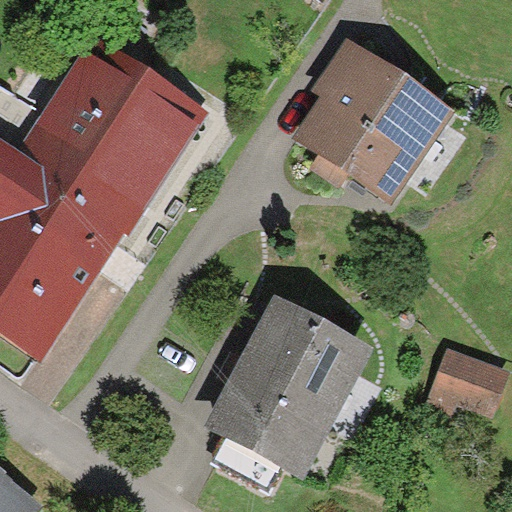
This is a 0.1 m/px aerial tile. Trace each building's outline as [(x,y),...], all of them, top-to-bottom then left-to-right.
[(44,132),(120,185),(126,177),(141,187),(196,111),(92,37),(38,112),(51,122),(44,132)] [(438,99),(353,44),(297,128),(317,141),(308,155),(336,174),(345,160),(381,184),(438,99)] [(1,193),(77,246),(120,185),(44,132),(23,163),(1,193)] [(0,195),(1,193),(23,163),(0,146),(0,195)] [(77,246),(1,193),(0,195),(0,297),(41,326),(71,282),(58,273),(77,246)] [(230,436),(284,466),(297,474),(367,350),(317,321),(312,330),(281,313),(216,428),(230,436)] [(510,377),(451,354),(429,408),(453,417),(461,398),(496,412),(510,377)] [(284,466),(230,436),(213,465),(267,496),(284,466)] [(0,511),(30,511),(33,508),(9,489),(16,480),(0,466),(0,511)]
